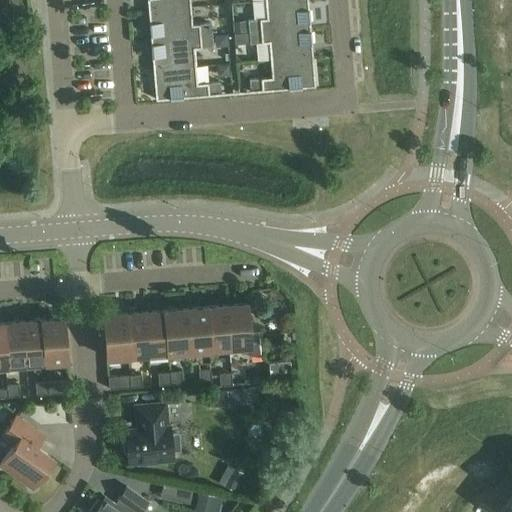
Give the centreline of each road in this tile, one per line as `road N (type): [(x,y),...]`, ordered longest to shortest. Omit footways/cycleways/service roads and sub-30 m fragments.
road 1 (residential): [(74,229),(65,121),(346,99),(337,0)]
road 2 (tertiary): [(371,269),(177,221),(74,229)]
road 3 (residential): [(80,283),(87,426),(81,467),(52,511)]
road 4 (secondary): [(442,225),(457,130),(460,0)]
road 5 (secondary): [(317,511),(370,430),(409,341)]
road 6 (residential): [(80,283),(257,270)]
